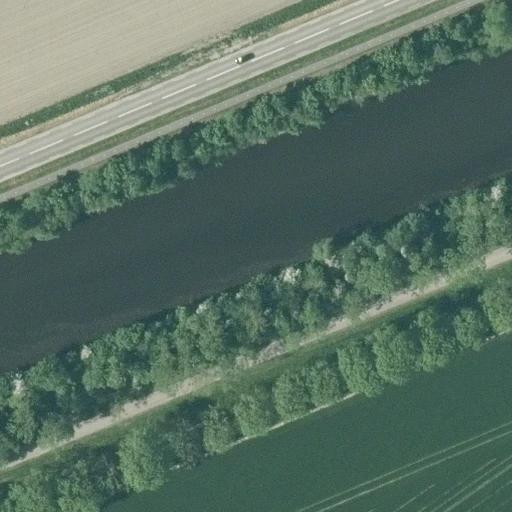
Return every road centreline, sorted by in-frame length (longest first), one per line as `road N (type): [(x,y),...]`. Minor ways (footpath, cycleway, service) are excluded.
road 1 (unclassified): [(0,462),(511,248)]
road 2 (primary): [(0,169),(404,0)]
